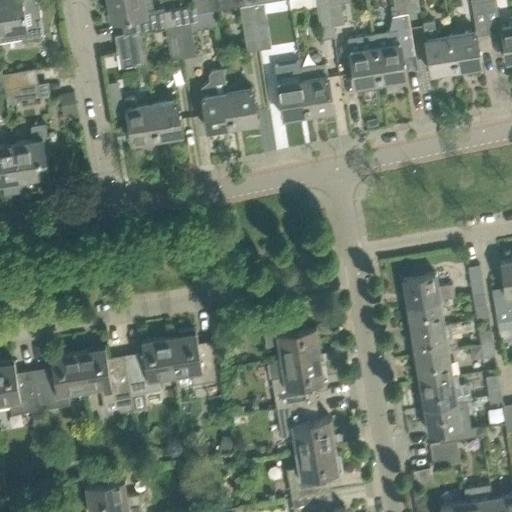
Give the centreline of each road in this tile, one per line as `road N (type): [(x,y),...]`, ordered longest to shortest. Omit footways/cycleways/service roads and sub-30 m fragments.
road 1 (residential): [(0,344),(356,283)]
road 2 (residential): [(395,511),(356,283)]
road 3 (residential): [(115,211),(336,165)]
road 4 (residential): [(115,211),(74,0)]
road 5 (residential): [(336,165),(511,128)]
road 6 (residential): [(351,252),(511,227)]
